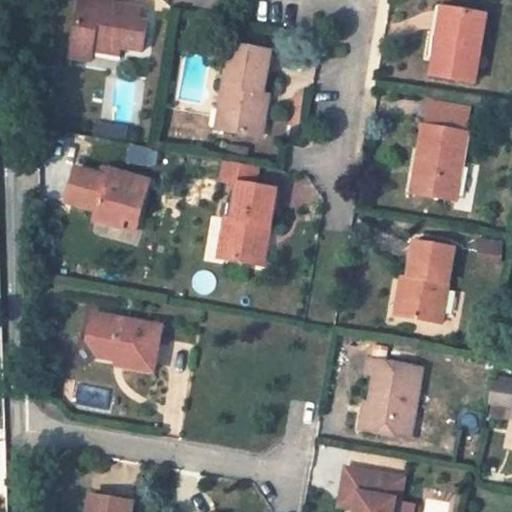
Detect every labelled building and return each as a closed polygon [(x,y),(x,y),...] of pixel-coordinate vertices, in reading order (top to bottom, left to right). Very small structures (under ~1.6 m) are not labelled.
[(114,6),(114,0),(79,0),(69,58),(91,62),(93,52),(94,44),(122,48),(143,52),(148,24),(139,22),(141,11),(114,6)] [(437,7),(431,39),(437,40),(444,41),(450,10),(437,7)] [(474,84),(486,16),(450,10),(444,41),(437,40),(431,77),(474,84)] [(120,56),(122,48),(94,44),(93,52),(120,56)] [(270,53),(231,47),(220,110),(228,112),(225,131),(261,138),(267,106),(259,105),(261,95),(263,95),(270,53)] [(267,106),(269,96),(263,95),(261,95),(259,105),(267,106)] [(225,131),(228,112),(220,110),(216,130),(225,131)] [(125,130),(95,126),(94,137),(124,140),(125,130)] [(467,134),(424,126),(417,163),(423,164),(417,195),(455,202),(467,134)] [(249,149),(234,147),(232,157),(247,160),(249,149)] [(225,162),(221,182),(238,184),(254,187),(258,167),(225,162)] [(417,195),(423,164),(417,163),(412,194),(417,195)] [(99,177),(76,170),(67,203),(97,212),(95,221),(122,228),(125,219),(137,223),(149,183),(109,171),(106,179),(99,177)] [(106,179),(109,171),(102,170),(99,177),(106,179)] [(264,227),(269,228),(276,191),(254,187),(238,184),(232,221),(226,220),(220,259),(257,265),(264,227)] [(221,217),(231,219),(233,206),(224,205),(221,217)] [(125,219),(122,228),(134,232),(137,223),(125,219)] [(264,227),(257,265),(264,266),(269,228),(264,227)] [(502,243),(482,241),(480,255),(500,257),(502,243)] [(441,325),(454,249),(413,242),(407,284),(402,311),(401,318),(441,325)] [(500,257),(480,255),(479,261),(499,263),(500,257)] [(396,310),(402,311),(407,284),(400,283),(396,310)] [(114,319),(93,315),(91,323),(113,327),(114,319)] [(161,327),(114,319),(113,327),(91,323),(88,343),(98,358),(122,362),(121,367),(153,373),(161,327)] [(422,369),(369,360),(366,376),(374,377),(369,405),(364,431),(410,439),(422,369)] [(488,403),(511,407),(511,399),(511,385),(491,382),(488,403)] [(364,431),(369,405),(364,404),(359,431),(364,431)] [(395,501),(400,502),(404,480),(346,470),(342,491),(358,495),(356,511),(355,511),(393,511),(395,504),(395,501)] [(338,508),(356,511),(358,495),(342,491),(338,508)] [(130,511),(133,502),(90,496),(87,511),(130,511)]
